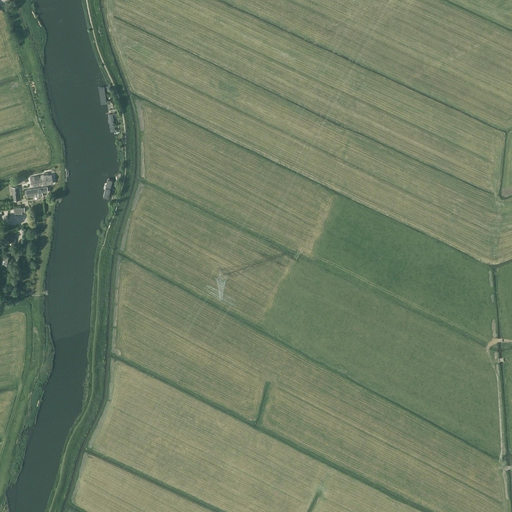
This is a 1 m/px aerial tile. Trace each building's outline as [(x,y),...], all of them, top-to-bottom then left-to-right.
[(109,83),(97,84),(101,111),(113,109),(109,83)] [(116,110),(105,112),(108,134),(120,131),(116,110)] [(44,175),(30,177),(32,187),(53,183),(51,175),(48,175),(48,173),(44,174),(44,175)] [(118,179),(107,176),(99,203),(110,207),(118,179)] [(47,187),(26,190),(27,197),(35,196),(35,194),(38,193),(39,197),(43,196),(43,193),(48,192),(47,187)] [(11,256),(6,255),(4,255),(3,260),(5,260),(5,264),(10,265),(11,256)]
